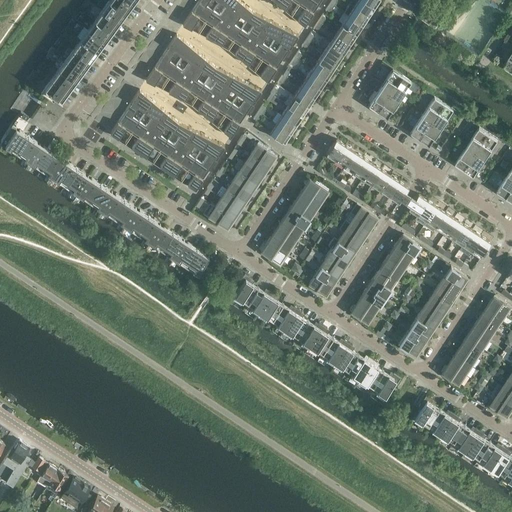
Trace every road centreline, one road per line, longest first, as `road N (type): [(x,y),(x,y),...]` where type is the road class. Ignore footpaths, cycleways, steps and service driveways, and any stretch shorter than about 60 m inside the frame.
road 1 (unclassified): [(239,254),(68,132),(159,0)]
road 2 (tertiary): [(149,511),(0,414)]
road 3 (unclassified): [(427,170),(330,317)]
road 4 (residential): [(239,254),(336,109)]
road 5 (unclassified): [(511,240),(421,376)]
road 6 (residential): [(336,109),(410,0)]
